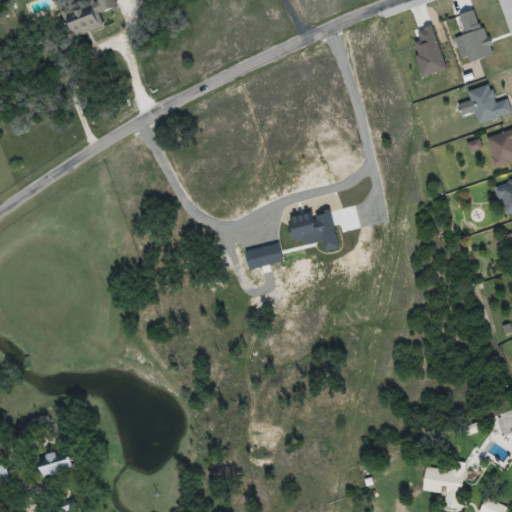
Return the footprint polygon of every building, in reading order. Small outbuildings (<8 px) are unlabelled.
[(105,28),(101,13),(116,8),(113,0),(88,0),(64,7),(73,37),(105,28)] [(479,125),(511,113),(511,103),(510,99),(498,103),(491,84),(468,92),(479,125)] [(511,129),(487,139),(497,168),(511,162),(511,129)] [(511,180),(496,188),(508,216),(511,214),(511,180)] [(45,480),(76,470),(70,450),(38,460),(45,480)] [(460,510),(466,466),(428,461),(424,491),(446,494),(444,508),(460,510)] [(0,481),(0,487),(8,487),(8,466),(0,466),(0,481)] [(480,511),(506,511),(508,508),(487,498),(480,511)]
